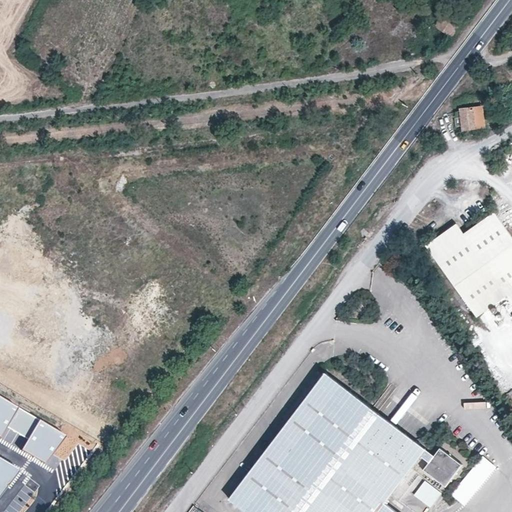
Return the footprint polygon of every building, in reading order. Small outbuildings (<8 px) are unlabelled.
[(452,37),(459,26),(442,15),(435,27),(452,37)] [(483,107),(460,110),(463,130),(485,128),(483,107)] [(511,236),(494,211),(463,233),(455,222),(425,244),(476,315),(506,294),(511,302),(511,236)] [(230,498),(247,511),(397,511),(386,503),(421,456),(426,449),(326,373),(230,498)] [(0,437),(0,438),(17,409),(0,398),(0,437)] [(47,465),(64,437),(18,410),(8,427),(29,439),(22,450),(47,465)] [(441,447),(435,456),(430,462),(424,470),(446,488),(463,465),(441,447)] [(435,456),(426,449),(421,456),(430,462),(435,456)] [(466,505),(495,467),(482,457),(453,495),(466,505)] [(0,494),(19,471),(0,458),(0,494)] [(424,479),(413,494),(430,507),(442,492),(424,479)]
